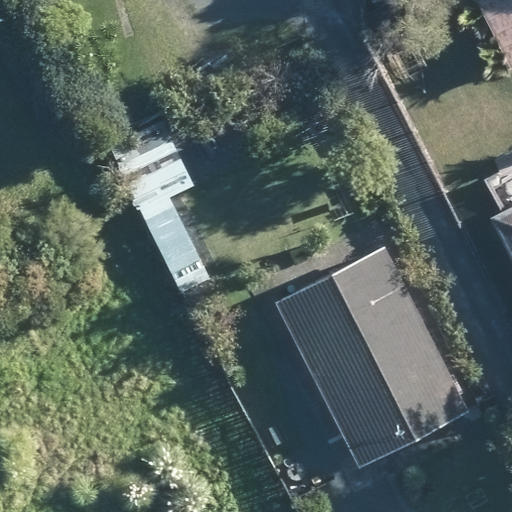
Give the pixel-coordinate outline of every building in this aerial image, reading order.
[(511,0),(481,0),(511,59),(511,0)] [(425,130),(440,160),(464,147),(450,119),(425,130)] [(511,215),(498,223),(511,250),(511,215)] [(273,308),(359,471),(470,412),(384,249),(273,308)] [(179,279),(189,302),(213,290),(203,268),(179,279)] [(296,425),(267,368),(258,352),(223,370),(260,442),(296,425)] [(203,511),(188,485),(177,491),(173,483),(187,475),(133,378),(127,381),(63,418),(50,394),(0,421),(0,488),(6,498),(34,482),(50,511),(203,511)]
